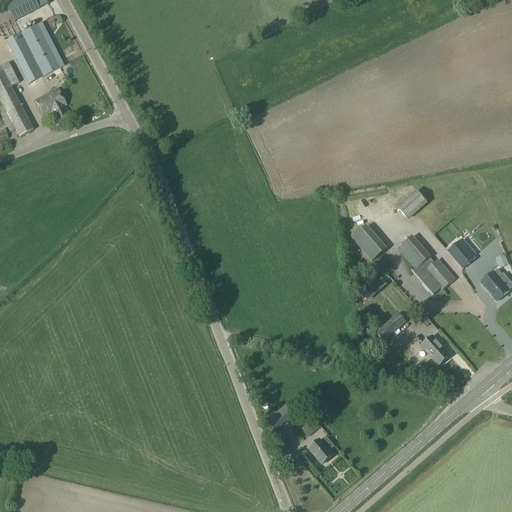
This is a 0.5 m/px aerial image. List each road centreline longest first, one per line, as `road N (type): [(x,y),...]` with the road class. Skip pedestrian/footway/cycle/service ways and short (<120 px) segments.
road 1 (unclassified): [(128,116),(163,187),(286,511)]
road 2 (unknown): [(495,376),(410,289),(389,246),(393,220)]
road 3 (tertiary): [(340,511),(478,391)]
road 4 (unclassified): [(0,161),(128,116)]
road 5 (unclassified): [(63,0),(128,116)]
